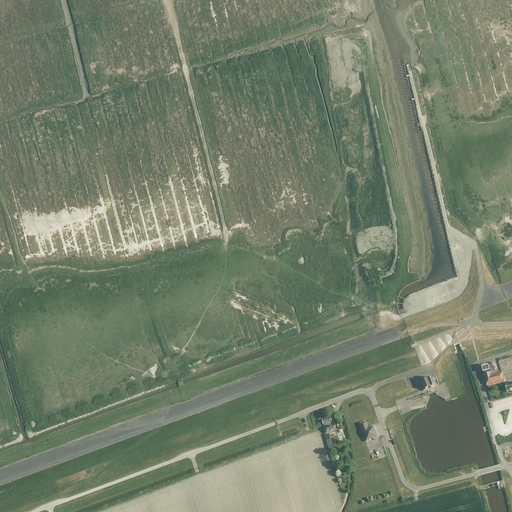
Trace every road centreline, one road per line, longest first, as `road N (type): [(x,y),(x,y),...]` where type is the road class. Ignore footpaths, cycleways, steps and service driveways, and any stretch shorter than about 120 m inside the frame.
road 1 (track): [(0,483),(400,336)]
road 2 (track): [(48,506),(164,422)]
road 3 (track): [(345,396),(213,404)]
